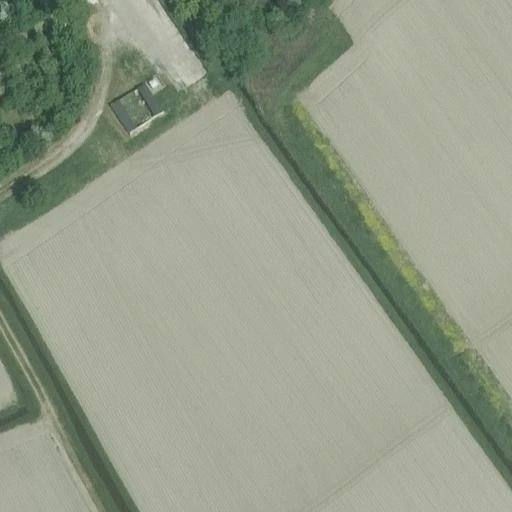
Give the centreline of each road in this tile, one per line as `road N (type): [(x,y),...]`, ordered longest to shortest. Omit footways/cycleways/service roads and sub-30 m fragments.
road 1 (track): [(93,0),(107,93),(90,135),(64,163),(0,205)]
road 2 (track): [(0,322),(94,496)]
